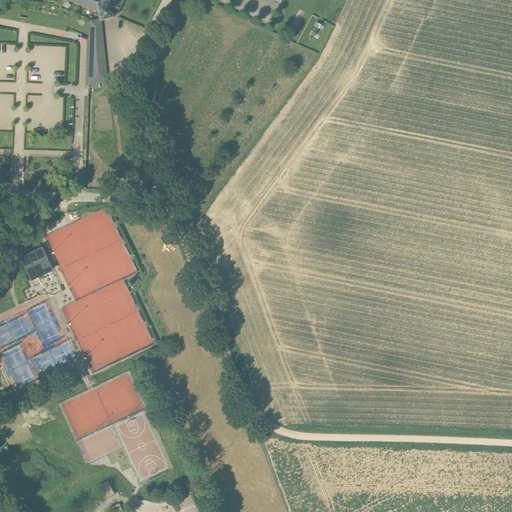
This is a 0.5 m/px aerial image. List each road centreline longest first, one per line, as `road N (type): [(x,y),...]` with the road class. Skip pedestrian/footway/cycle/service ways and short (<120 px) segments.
road 1 (track): [(511,442),(293,436),(262,420),(166,201)]
road 2 (residential): [(133,114),(166,201),(0,195)]
